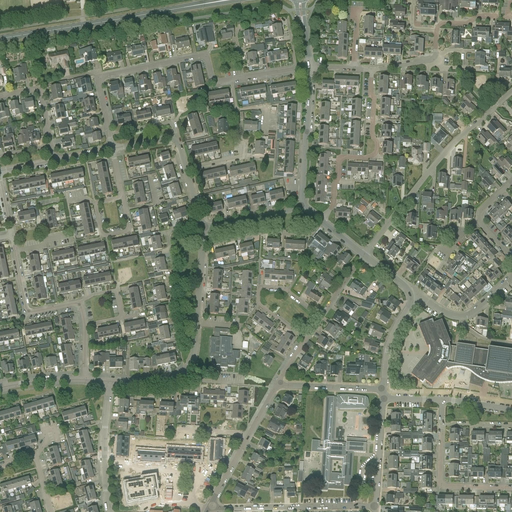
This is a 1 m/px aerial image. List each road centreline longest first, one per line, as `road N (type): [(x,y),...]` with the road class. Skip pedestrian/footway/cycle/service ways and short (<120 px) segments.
road 1 (residential): [(112,148),(97,77),(200,55),(214,81),(309,66)]
road 2 (secondary): [(0,38),(229,0)]
road 3 (residential): [(363,254),(438,159),(511,91)]
road 4 (residential): [(202,228),(189,362),(166,381),(110,381)]
road 5 (residential): [(84,379),(80,302),(29,312),(11,235)]
road 6 (residential): [(321,221),(339,160),(376,150),(371,69)]
road 7 (residential): [(511,488),(442,484),(441,400)]
road 8 (tertiary): [(301,207),(309,66)]
road 9 (residential): [(277,385),(354,267)]
road 10 (tertiary): [(210,505),(277,385)]
road 11 (residential): [(109,511),(110,381)]
road 12 (residential): [(411,298),(463,316),(511,275)]
